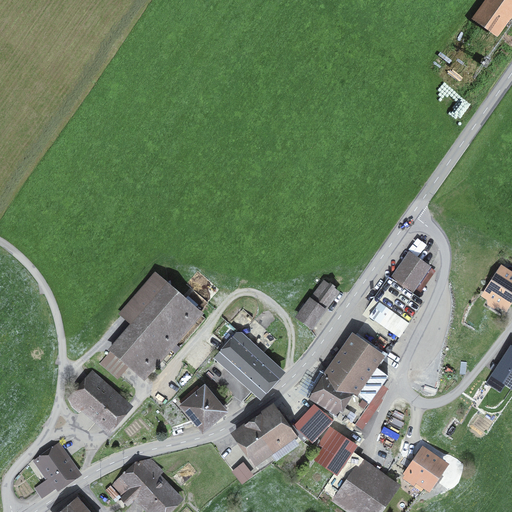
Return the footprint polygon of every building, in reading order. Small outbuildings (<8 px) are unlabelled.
[(496,33),(511,9),(511,0),(486,0),(474,18),(496,33)] [(387,283),(405,295),(407,297),(429,266),(409,252),(387,283)] [(511,265),(506,262),(486,294),(491,297),(487,304),(500,312),(511,293),(511,265)] [(184,299),(156,274),(122,313),(134,323),(100,362),(115,374),(126,361),(138,372),(155,352),(161,358),(209,302),(193,288),(184,299)] [(297,316),(310,326),(337,292),(324,281),(297,316)] [(354,425),(386,377),(372,367),(417,304),(407,297),(405,295),(393,312),(378,301),(326,375),(318,388),(314,386),(310,393),(314,395),(313,396),(339,412),(335,418),(346,425),(349,421),(354,425)] [(261,391),(278,372),(235,334),(218,353),(261,391)] [(187,362),(198,371),(215,350),(204,341),(187,362)] [(511,346),(486,384),(500,393),(505,385),(511,389),(511,346)] [(88,375),(66,399),(77,412),(83,405),(106,425),(123,406),(88,375)] [(223,411),(201,384),(180,401),(176,396),(158,412),(171,427),(195,419),(202,428),(223,411)] [(236,434),(254,460),(280,442),(283,447),(289,443),(286,438),(292,434),(274,408),(236,434)] [(309,409),(300,417),(302,418),(295,425),(311,440),(325,425),(309,409)] [(320,453),(339,466),(356,442),(352,439),(349,443),(335,433),(332,437),(326,433),(319,443),(325,447),(320,453)] [(36,459),(44,470),(41,473),(46,480),(35,488),(41,497),(75,473),(59,451),(61,450),(57,445),(36,459)] [(409,473),(405,478),(412,484),(416,478),(428,487),(444,465),(419,449),(412,459),(406,455),(398,466),(409,473)] [(119,475),(110,484),(126,503),(136,493),(154,511),(161,511),(175,499),(152,475),(159,468),(149,458),(138,461),(121,477),(119,475)] [(352,511),(378,511),(397,486),(361,461),(335,499),(352,511)] [(242,488),(253,480),(243,466),(232,474),(242,488)] [(93,511),(78,494),(63,507),(67,511),(66,511),(93,511)]
